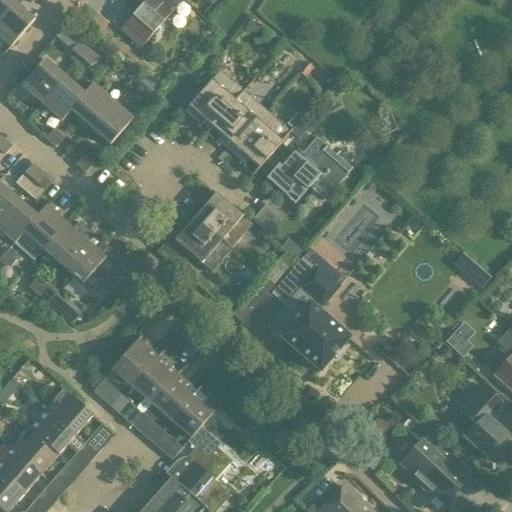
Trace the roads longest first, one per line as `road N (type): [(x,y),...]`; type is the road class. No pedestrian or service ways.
road 1 (residential): [(400,511),(231,329)]
road 2 (residential): [(121,224),(186,153),(244,203)]
road 3 (residential): [(121,224),(0,120)]
